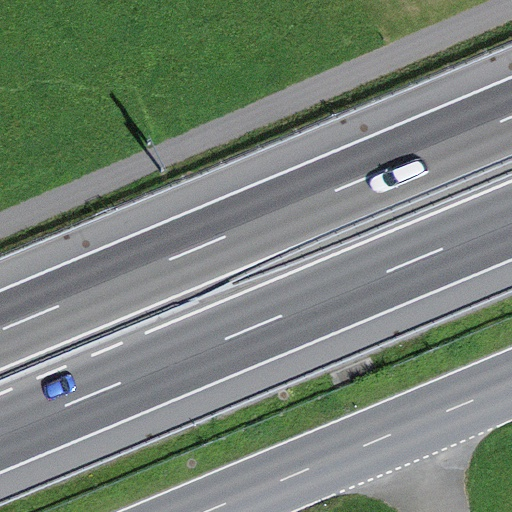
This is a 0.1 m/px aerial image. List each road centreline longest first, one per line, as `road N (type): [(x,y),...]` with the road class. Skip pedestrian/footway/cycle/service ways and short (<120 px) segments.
road 1 (motorway): [(0,434),(511,220)]
road 2 (motorway): [(511,118),(0,331)]
road 3 (secondary): [(511,388),(214,511)]
